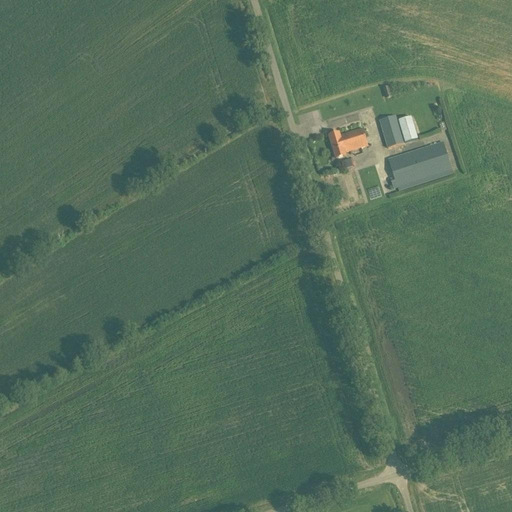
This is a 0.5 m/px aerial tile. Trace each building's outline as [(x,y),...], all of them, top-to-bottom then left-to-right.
[(350,110),(381,102),(378,87),(352,93),(354,102),(349,103),(350,110)] [(323,110),(314,113),(317,120),(326,117),(323,110)] [(379,122),(382,131),(387,150),(404,145),(396,117),(379,122)] [(398,121),(399,125),(405,144),(418,140),(411,118),(398,121)] [(419,129),(427,126),(424,118),(416,121),(419,129)] [(344,154),(345,154),(367,148),(362,130),(339,137),(344,154)] [(339,137),(338,134),(329,137),(336,160),(345,157),(345,154),(344,154),(339,137)] [(399,193),(453,175),(452,171),(443,144),(389,161),(393,174),(388,176),(390,180),(393,190),(398,189),(399,193)] [(368,162),(361,164),(367,186),(363,188),(364,191),(368,190),(370,196),(385,191),(381,178),(374,180),(368,162)]
